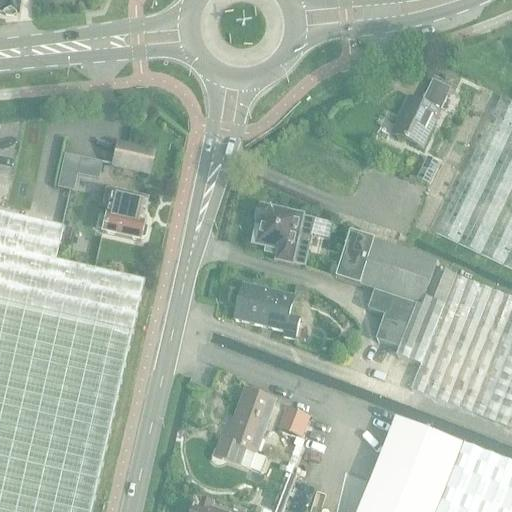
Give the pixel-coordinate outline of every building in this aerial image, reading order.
[(0,0),(0,12),(1,12),(4,16),(12,17),(15,14),(17,15),(19,0),(0,0)] [(434,82),(429,93),(446,101),(452,90),(434,82)] [(511,104),(500,99),(435,236),(511,272),(511,104)] [(422,150),(440,114),(411,100),(393,136),(422,150)] [(97,146),(98,128),(74,127),(73,145),(97,146)] [(148,175),(153,153),(118,145),(113,167),(148,175)] [(63,156),(56,189),(73,193),(80,159),(63,156)] [(427,158),(417,180),(428,186),(439,164),(427,158)] [(144,240),(146,229),(144,228),(145,224),(141,223),(146,202),(105,192),(101,208),(107,210),(105,219),(101,218),(98,230),(102,231),(101,234),(140,243),(141,240),(144,240)] [(304,269),(315,219),(261,207),(260,213),(256,212),(254,223),(257,223),(252,246),(270,249),(268,254),(277,256),(276,263),(304,269)] [(413,320),(400,352),(397,359),(421,369),(456,280),(456,279),(436,271),(438,265),(375,243),(375,244),(350,235),(337,281),(375,294),(412,306),(407,318),(413,320)] [(421,369),(411,393),(511,432),(511,300),(456,279),(456,280),(421,369)] [(235,322),(284,334),(283,341),(296,343),(301,320),(290,318),(295,299),(293,298),(292,300),(268,295),(269,293),(244,287),(235,322)] [(412,306),(375,294),(369,313),(385,318),(377,344),(400,352),(413,320),(407,318),(412,306)] [(217,450),(214,461),(221,464),(222,462),(261,476),(267,459),(257,455),(276,402),(246,392),(228,444),(223,442),(219,451),(217,450)] [(281,433),(303,441),(311,419),(289,410),(281,433)] [(440,511),(465,450),(396,423),(393,431),(360,511),(440,511)] [(440,511),(511,511),(511,468),(465,450),(440,511)] [(216,511),(213,511),(215,504),(202,500),(200,506),(196,505),(193,511),(216,511)]
